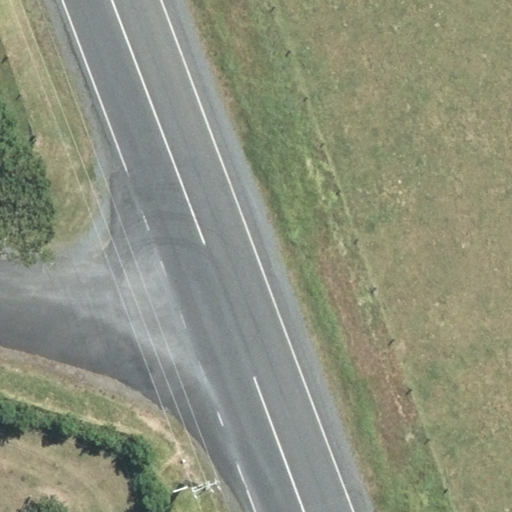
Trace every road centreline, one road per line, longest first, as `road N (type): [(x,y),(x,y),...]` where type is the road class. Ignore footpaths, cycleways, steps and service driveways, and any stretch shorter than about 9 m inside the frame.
road 1 (unclassified): [(228,307),(117,0)]
road 2 (unclassified): [(228,307),(97,326),(0,300)]
road 3 (unclassified): [(302,511),(228,307)]
